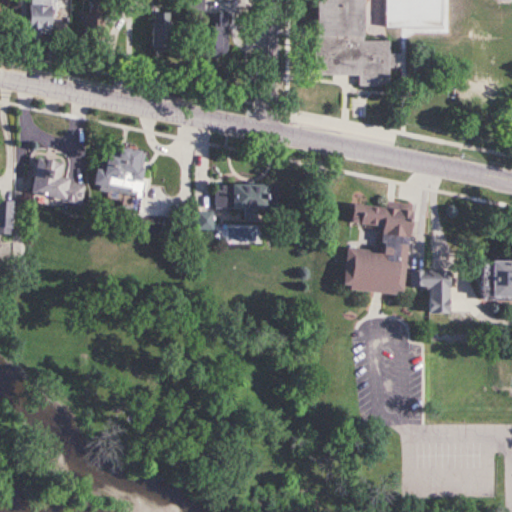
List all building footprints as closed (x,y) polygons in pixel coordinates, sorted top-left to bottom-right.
[(47,0),(23,0),(24,34),(47,34),(47,0)] [(312,0),(311,75),(357,76),(356,100),(354,100),(354,116),(366,117),(367,88),(387,88),(388,66),(393,66),(393,54),(387,54),(388,40),(361,40),(361,0),(312,0)] [(408,0),(385,0),(385,9),(409,9),(408,0)] [(82,44),(101,44),(101,1),(82,1),(82,44)] [(149,49),(167,49),(167,13),(149,13),(149,49)] [(226,13),(202,13),(202,53),(226,53),(226,13)] [(134,213),(146,153),(102,144),(97,169),(92,168),(88,187),(122,194),(118,210),(134,213)] [(59,162),(33,158),(27,195),(78,204),(82,183),(56,179),(59,162)] [(212,185),(212,209),(264,209),(264,185),(212,185)] [(409,203),(384,201),(383,206),(349,203),(347,224),(378,226),(376,249),(344,246),(341,289),(402,293),(409,203)] [(192,229),(210,229),(210,212),(192,212),(192,229)] [(511,260),(477,260),(477,298),(511,298),(511,260)] [(448,270),(409,269),(409,287),(429,287),(428,313),(448,313),(448,270)]
